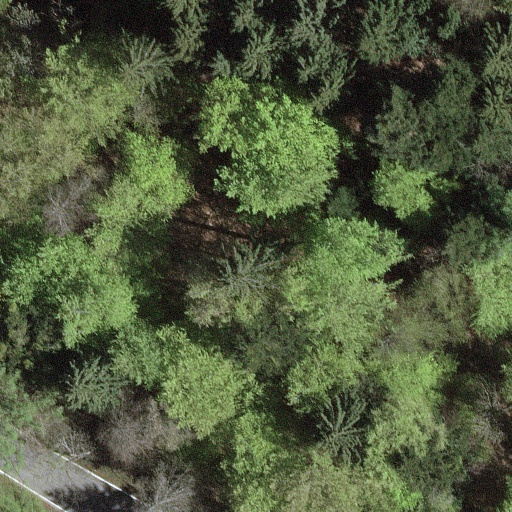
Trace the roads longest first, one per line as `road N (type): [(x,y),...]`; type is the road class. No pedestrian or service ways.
road 1 (track): [(511,208),(92,0)]
road 2 (tertiary): [(117,511),(0,441)]
